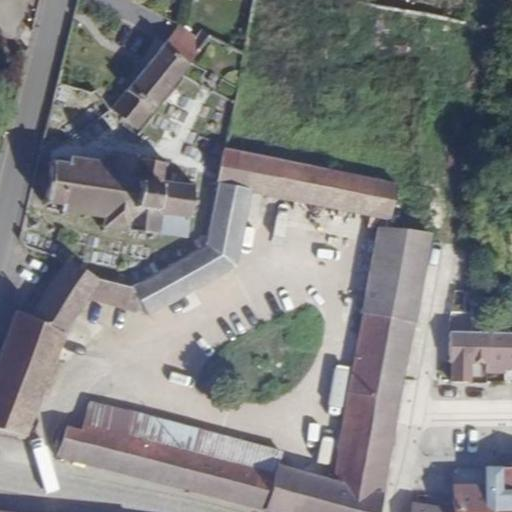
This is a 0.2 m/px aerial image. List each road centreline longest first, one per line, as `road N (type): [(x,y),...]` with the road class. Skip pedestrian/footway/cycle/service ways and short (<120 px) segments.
road 1 (residential): [(60,0),(0,243)]
road 2 (residential): [(133,511),(0,482)]
